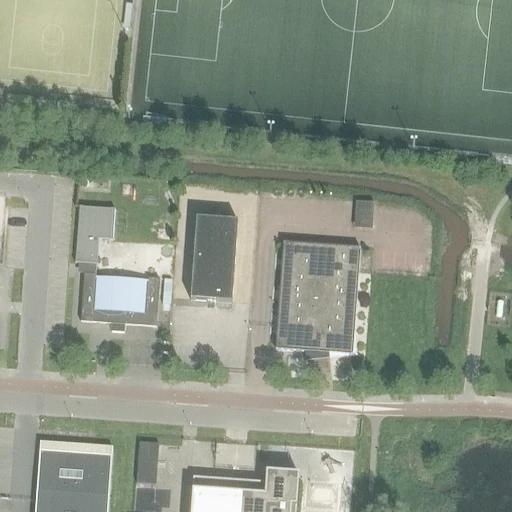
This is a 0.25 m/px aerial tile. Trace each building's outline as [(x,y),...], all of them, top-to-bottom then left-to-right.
[(376,205),(359,204),(357,230),(374,231),(376,205)] [(78,208),(74,265),(96,266),(98,241),(112,242),(114,211),(78,208)] [(196,220),(190,302),(231,305),(237,223),(196,220)] [(282,244),(274,351),(352,357),(360,250),(282,244)] [(124,327),(156,329),(159,281),(147,280),(147,283),(95,279),(95,276),(83,276),(80,323),(111,326),(111,334),(124,335),(124,327)] [(155,447),(137,446),(135,485),(154,486),(155,447)] [(39,453),(34,511),(107,511),(111,458),(39,453)] [(294,511),(298,474),(265,472),(264,484),(261,484),(258,484),(221,482),(193,480),(190,511),(294,511)]
